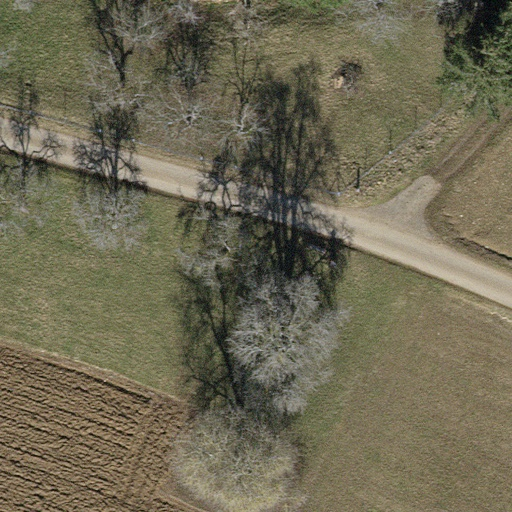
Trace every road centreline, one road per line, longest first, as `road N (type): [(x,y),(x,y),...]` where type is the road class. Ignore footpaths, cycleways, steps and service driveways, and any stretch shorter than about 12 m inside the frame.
road 1 (track): [(511,294),(407,250),(0,136)]
road 2 (track): [(407,250),(511,135)]
